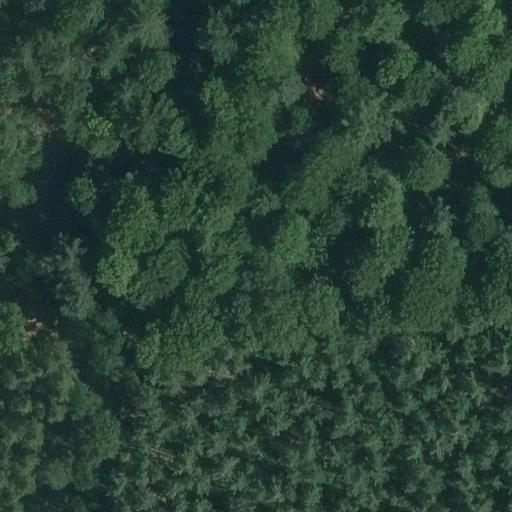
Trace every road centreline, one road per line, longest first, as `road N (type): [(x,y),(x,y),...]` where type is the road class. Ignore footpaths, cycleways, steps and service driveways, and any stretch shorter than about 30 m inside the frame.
road 1 (track): [(114,281),(511,242)]
road 2 (track): [(114,281),(242,0)]
road 3 (track): [(44,511),(114,281)]
